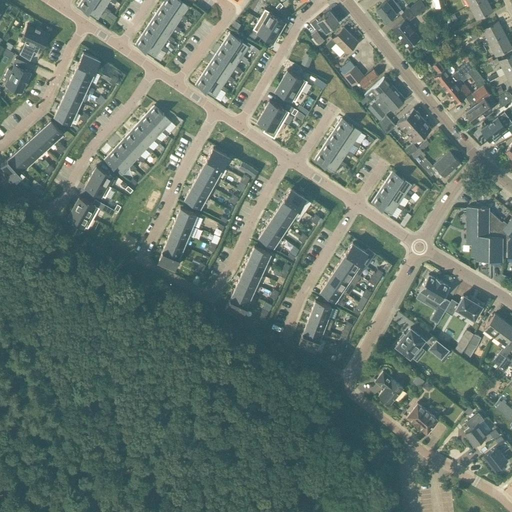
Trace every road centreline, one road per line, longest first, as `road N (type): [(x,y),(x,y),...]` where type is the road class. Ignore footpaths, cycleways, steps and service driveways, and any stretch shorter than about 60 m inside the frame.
road 1 (residential): [(215,112),(141,260),(209,296),(285,158)]
road 2 (residential): [(0,179),(57,209),(90,147),(152,70)]
road 3 (residential): [(511,508),(409,442),(354,397),(346,378)]
road 4 (residential): [(480,157),(344,0)]
road 5 (residential): [(282,342),(306,281),(355,203)]
road 6 (residential): [(235,125),(298,23),(325,0)]
road 7 (residential): [(346,378),(419,245)]
road 8 (residential): [(84,25),(42,108),(0,147)]
